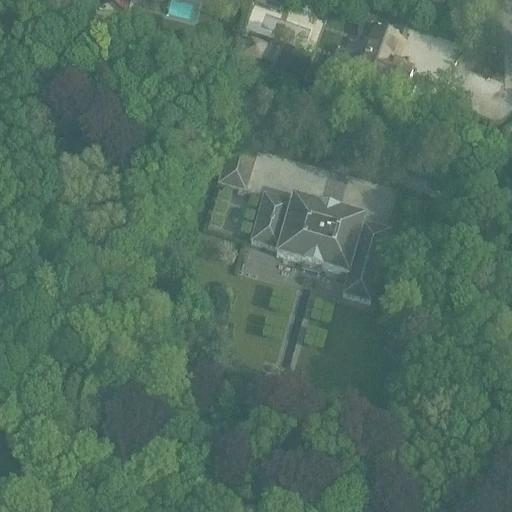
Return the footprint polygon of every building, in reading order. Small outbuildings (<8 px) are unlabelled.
[(132,0),(101,0),(98,11),(127,19),(132,0)] [(267,11),(261,27),(315,47),(325,19),(289,6),(284,18),(267,11)] [(337,51),(326,82),(353,92),(356,82),(376,89),(377,86),(403,96),(404,94),(407,95),(411,95),(414,87),(411,84),(408,83),(412,72),(394,66),(402,44),(398,43),(402,31),(366,18),(361,29),(369,32),(359,59),(337,51)] [(136,34),(157,40),(161,27),(140,21),(136,34)] [(241,43),(234,64),(252,70),(256,60),(245,56),(249,46),(241,43)] [(249,46),(245,56),(256,60),(260,61),(263,52),(260,46),(250,43),(249,46)] [(218,188),(245,195),(254,160),(227,153),(218,188)] [(290,206),(263,199),(250,246),(277,253),(275,259),(347,279),(342,299),(369,306),(389,234),(362,226),(364,221),(292,201),(290,206)]
